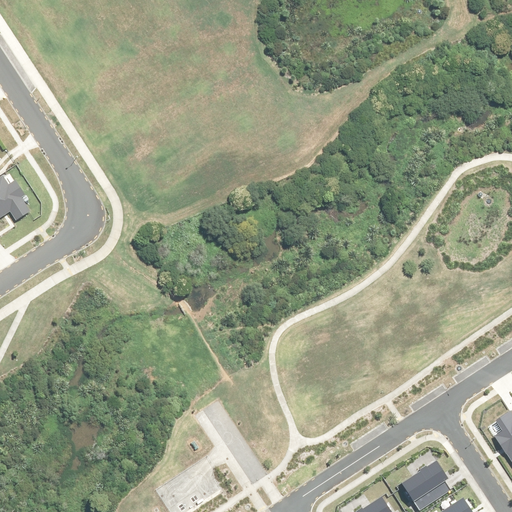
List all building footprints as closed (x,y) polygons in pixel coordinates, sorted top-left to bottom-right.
[(0,218),(10,212),(15,221),(31,212),(14,184),(7,189),(1,179),(0,179),(0,218)] [(511,416),(510,413),(488,428),(511,463),(511,416)] [(432,462),(399,484),(417,511),(448,491),(442,482),(445,480),(432,462)] [(388,511),(379,497),(356,511),(388,511)] [(468,511),(460,500),(441,511),(468,511)]
